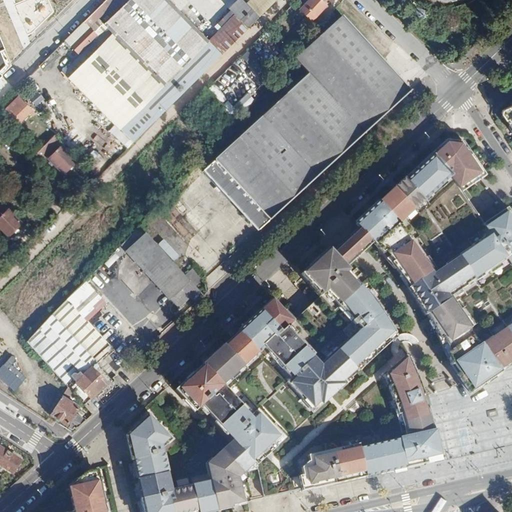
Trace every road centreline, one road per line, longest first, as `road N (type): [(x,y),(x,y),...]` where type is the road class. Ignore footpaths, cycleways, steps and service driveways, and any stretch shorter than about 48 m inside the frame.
road 1 (tertiary): [(59,459),(457,90)]
road 2 (residential): [(283,0),(0,284)]
road 3 (unknown): [(326,315),(340,332),(334,356),(287,402),(261,402),(252,392),(255,379),(310,331)]
road 4 (residential): [(457,90),(364,0)]
road 5 (residential): [(0,91),(91,0)]
